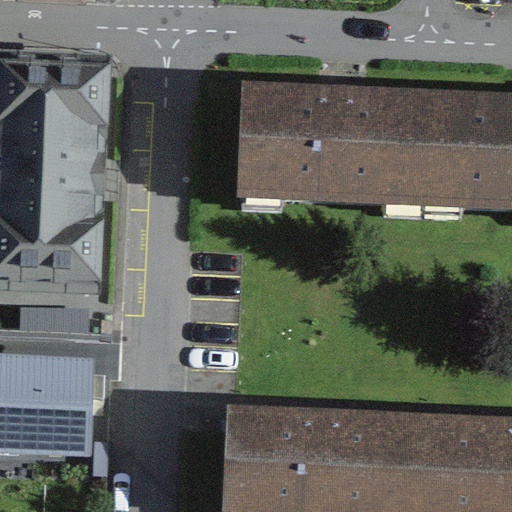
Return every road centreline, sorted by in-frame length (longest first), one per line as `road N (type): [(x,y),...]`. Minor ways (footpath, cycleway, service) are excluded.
road 1 (residential): [(152,511),(176,30)]
road 2 (residential): [(416,40),(176,30)]
road 3 (residential): [(176,30),(0,22)]
